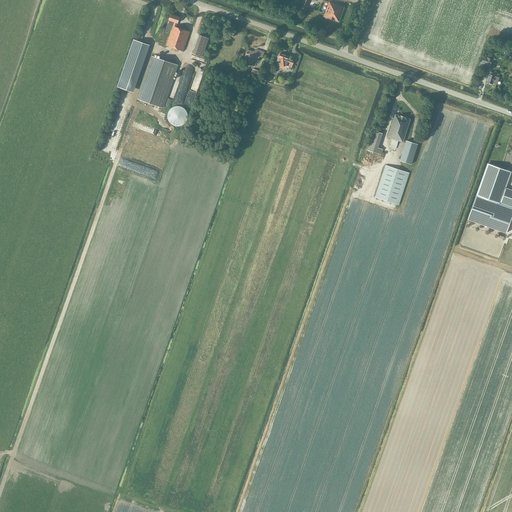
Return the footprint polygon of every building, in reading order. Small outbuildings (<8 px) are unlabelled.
[(298,0),(296,7),(305,10),(309,1),(305,0),(298,0)] [(323,17),(339,22),(344,7),(329,2),(324,16),(323,16),(323,17)] [(166,45),(183,51),(190,32),(176,27),(177,23),(178,23),(180,17),(171,14),(169,20),(174,22),(166,45)] [(208,39),(199,35),(192,53),(202,57),(208,39)] [(133,39),(117,87),(129,91),(146,44),(133,39)] [(249,59),(248,60),(253,62),(254,61),(258,62),(260,57),(262,57),(264,52),(256,50),(255,52),(248,50),(245,58),(249,59)] [(279,63),(279,64),(279,68),(284,68),(284,66),(286,66),(287,66),(292,67),(294,61),(288,58),(289,56),(287,55),(287,53),(284,53),(283,54),(281,53),(279,58),(281,58),(281,63),(279,63)] [(138,99),(163,108),(178,65),(153,56),(138,99)] [(485,64),(491,66),(493,59),(487,57),(487,58),(485,57),(483,58),(482,62),(483,63),(485,64)] [(492,84),(493,83),(497,84),(499,77),(495,76),(496,74),(490,72),(486,82),(492,84)] [(187,116),(187,114),(186,112),(185,111),(184,109),(182,108),(181,107),(179,107),(177,107),(175,107),(173,108),(171,109),(170,110),(169,111),(168,113),(168,114),(168,116),(168,118),(169,120),(169,122),(171,123),(172,124),(174,125),(176,126),(178,126),(180,125),(181,125),(183,124),(184,123),(185,122),(186,120),(187,118),(187,116)] [(390,147),(396,149),(398,141),(403,143),(410,119),(395,114),(387,138),(392,139),(390,143),(391,144),(390,147)] [(378,148),(382,133),(373,130),(366,150),(381,154),(383,149),(378,148)] [(400,161),(411,164),(418,145),(406,141),(400,161)] [(500,204),(500,203),(511,207),(511,189),(506,188),(511,172),(488,164),(477,196),(500,204)] [(375,197),(399,205),(409,173),(385,165),(375,197)] [(500,204),(477,196),(468,220),(507,233),(511,217),(511,207),(500,203),(500,204)]
